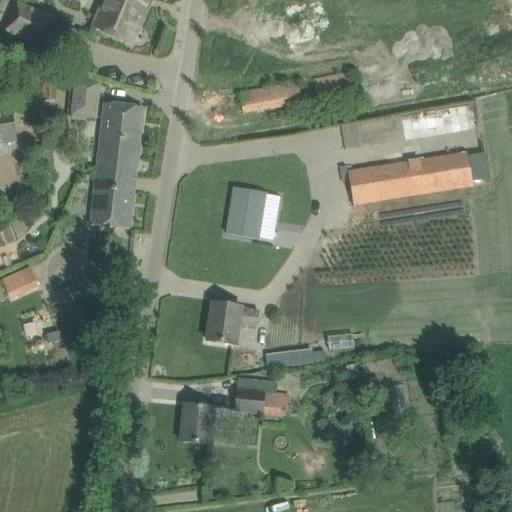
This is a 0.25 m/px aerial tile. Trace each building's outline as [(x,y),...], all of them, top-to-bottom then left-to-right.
[(94,30),(131,46),(150,0),(72,0),(79,2),(88,1),(88,0),(99,0),(105,2),(94,30)] [(3,29),(43,47),(54,21),(14,4),(3,29)] [(313,80),(317,100),(354,92),(350,73),(313,80)] [(72,113),(88,115),(90,94),(95,95),(96,84),(76,81),(71,109),(73,109),(72,113)] [(239,95),(242,115),(301,103),(297,83),(239,95)] [(41,100),(59,101),(60,86),(42,85),(41,100)] [(104,105),(96,174),(135,178),(142,109),(104,105)] [(0,144),(16,142),(11,112),(0,113),(0,144)] [(38,148),(42,175),(54,173),(49,146),(38,148)] [(348,173),(353,205),(474,186),(468,154),(348,173)] [(135,178),(96,174),(90,226),(129,230),(135,178)] [(234,189),(226,235),(258,240),(266,194),(234,189)] [(270,215),(310,214),(310,191),(269,192),(270,215)] [(1,281),(9,299),(38,286),(30,268),(1,281)] [(207,342),(226,345),(235,346),(239,326),(256,329),(258,313),(241,310),(241,309),(213,304),(207,342)] [(286,353),(286,366),(312,363),(310,350),(286,353)] [(345,369),(348,382),(365,379),(362,365),(345,369)] [(234,411),(266,414),(265,420),(276,422),(277,418),(278,418),(279,410),(286,411),(287,397),(280,396),(282,380),(254,382),(253,393),(236,391),(234,411)] [(184,406),(180,443),(210,446),(214,409),(184,406)]
